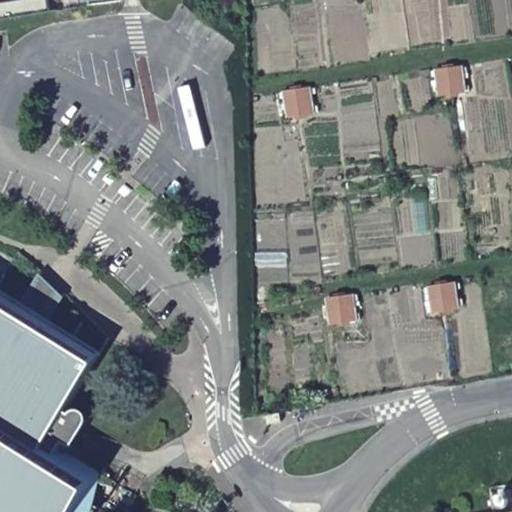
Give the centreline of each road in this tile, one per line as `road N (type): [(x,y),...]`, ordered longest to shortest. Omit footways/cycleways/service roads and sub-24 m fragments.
road 1 (residential): [(337,511),(366,466),(418,422),(511,395)]
road 2 (residential): [(310,511),(254,480),(234,454),(222,405)]
